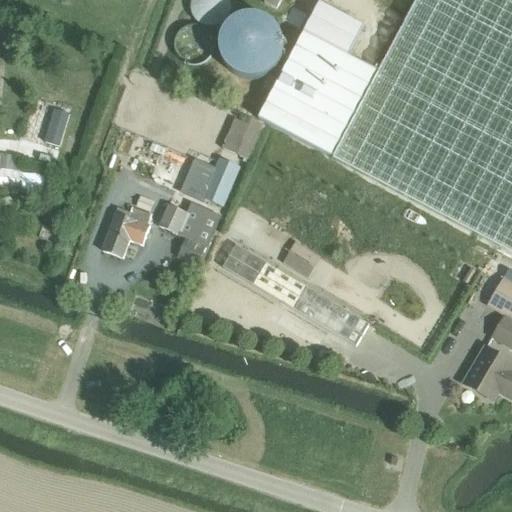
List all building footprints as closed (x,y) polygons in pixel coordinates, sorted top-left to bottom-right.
[(319,7),(258,122),(333,161),(333,162),(511,257),(511,0),(418,0),(384,64),(379,75),(346,58),(361,29),(319,7)] [(292,56),(260,10),(220,37),(252,83),(292,56)] [(262,88),(271,93),(277,82),(269,77),(262,88)] [(54,112),(45,145),(59,150),(69,117),(54,112)] [(235,122),(222,152),(249,164),(265,129),(247,121),(245,126),(235,122)] [(0,157),(0,161),(0,172),(20,174),(21,163),(13,163),(13,158),(0,157)] [(219,163),(202,199),(223,209),(239,172),(219,163)] [(158,229),(176,237),(186,216),(168,208),(158,229)] [(117,212),(102,253),(123,261),(129,244),(142,249),(149,229),(146,227),(149,219),(131,212),(129,216),(117,212)] [(177,260),(196,268),(204,250),(185,242),(177,260)] [(369,327),(236,247),(222,270),(355,350),(369,327)] [(307,283),(316,266),(290,253),(281,271),(307,283)] [(511,353),(511,285),(504,281),(487,309),(504,319),(491,341),(511,353)] [(511,376),(509,374),(511,368),(511,366),(485,351),(464,387),(491,403),(497,393),(511,401),(511,376)]
